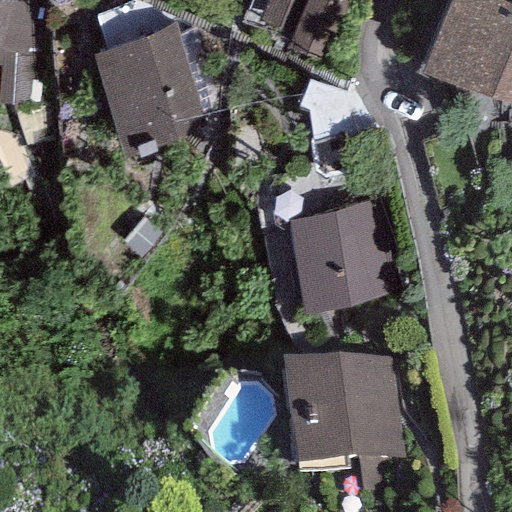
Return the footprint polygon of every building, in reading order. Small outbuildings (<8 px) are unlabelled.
[(0,0),(0,51),(32,57),(38,58),(46,4),(18,0),(0,0)] [(350,4),(339,0),(250,0),(242,21),(292,40),(288,49),(326,64),(350,4)] [(511,3),(502,0),(450,0),(416,74),(511,103),(511,3)] [(175,27),(92,53),(124,157),(207,132),(175,27)] [(0,103),(29,106),(32,57),(0,51),(0,66),(3,66),(0,86),(0,103)] [(379,200),(287,220),(308,318),(400,298),(379,200)] [(391,358),(282,356),(297,462),(358,454),(363,490),(405,484),(391,358)]
